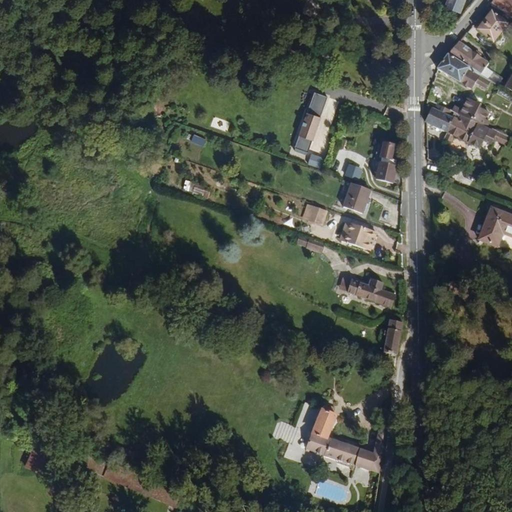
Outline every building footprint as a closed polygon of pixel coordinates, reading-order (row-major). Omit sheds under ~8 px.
[(459,15),(464,0),(446,0),(443,9),(459,15)] [(511,15),(511,14),(511,0),(497,0),(495,4),(511,15)] [(511,25),(493,11),(479,29),(497,42),(504,32),(511,37),(511,25)] [(489,69),(492,64),(485,59),(485,55),(478,51),(475,52),(462,43),(452,55),(491,80),(496,72),(489,69)] [(491,80),(452,55),(440,71),(478,92),(483,85),(493,92),(498,84),(491,80)] [(311,136),(327,92),(313,87),(297,131),(311,136)] [(511,102),(511,92),(504,88),(500,95),(511,102)] [(492,114),(483,110),(484,106),(469,100),(461,117),(487,128),(492,114)] [(449,133),(457,115),(437,107),(435,112),(432,111),(431,113),(427,111),(428,125),(449,133)] [(487,138),(490,129),(487,128),(461,117),(457,115),(449,133),(447,144),(455,147),(459,139),(483,149),(487,138)] [(182,131),(184,125),(175,122),(173,128),(182,131)] [(494,141),(498,132),(490,129),(487,138),(494,141)] [(306,148),(311,136),(297,131),(292,143),(306,148)] [(193,135),(191,141),(204,145),(206,139),(193,135)] [(403,167),(397,165),(398,159),(400,160),(400,141),(384,137),(380,155),(385,156),(383,162),(382,162),(378,176),(399,182),(403,167)] [(311,154),(308,165),(320,169),(324,158),(311,154)] [(365,181),(368,170),(354,166),(351,177),(365,181)] [(366,212),(373,189),(354,182),(347,205),(366,212)] [(192,193),(207,199),(211,190),(196,184),(192,193)] [(326,220),(330,208),(320,204),(316,217),(326,220)] [(511,234),(511,213),(502,211),(491,243),(506,248),(511,234)] [(366,249),(373,229),(343,219),(337,238),(366,249)] [(328,241),(306,233),(303,241),(325,248),(328,241)] [(455,281),(459,273),(448,269),(441,287),(449,291),(453,281),(455,281)] [(386,289),(388,283),(373,278),(371,285),(386,289)] [(349,293),(353,283),(346,281),(342,292),(349,293)] [(397,296),(385,292),(386,289),(371,285),(371,287),(353,281),(353,283),(349,293),(349,295),(393,310),(397,296)] [(400,349),(405,324),(393,322),(386,356),(399,359),(400,349)] [(288,442),(294,427),(278,421),(272,436),(288,442)] [(374,458),(331,448),(339,428),(324,423),(309,464),(379,480),(386,436),(381,436),(374,458)] [(34,447),(24,468),(40,475),(49,454),(34,447)] [(143,493),(148,476),(109,463),(104,480),(143,493)]
